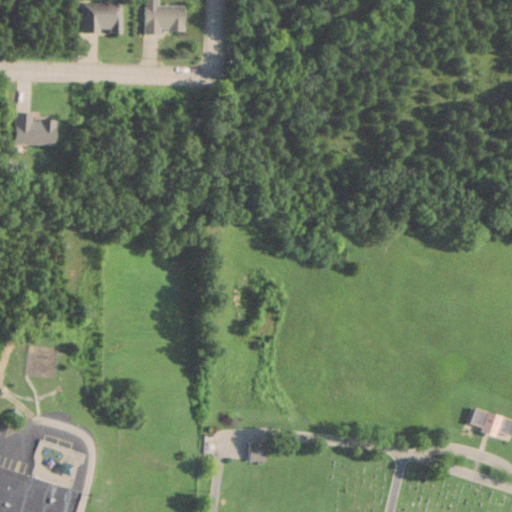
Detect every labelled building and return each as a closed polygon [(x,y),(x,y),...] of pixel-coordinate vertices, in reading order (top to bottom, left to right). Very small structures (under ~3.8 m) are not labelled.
[(181,5),(156,5),(155,0),(141,0),(141,33),(181,33),(181,5)] [(118,34),(118,2),(80,2),(79,33),(118,34)] [(31,119),(31,112),(13,112),(12,144),(53,145),(54,120),(31,119)] [(511,418),(472,406),(466,427),(505,439),(511,418)] [(246,441),(246,460),(263,460),(263,441),(246,441)] [(69,511),(76,486),(0,467),(0,511),(69,511)]
